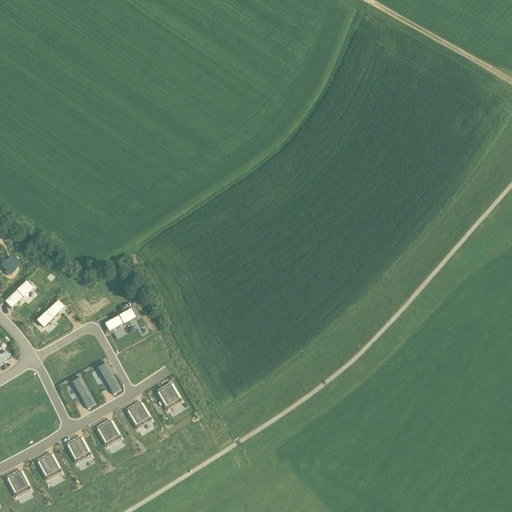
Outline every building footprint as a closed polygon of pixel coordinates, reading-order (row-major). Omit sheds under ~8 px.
[(6,258),(12,243),(6,241),(0,256),(6,258)] [(2,266),(1,268),(6,272),(5,274),(9,278),(11,276),(12,277),(17,270),(6,261),(5,263),(4,261),(1,265),(2,266)] [(26,284),(5,304),(11,310),(23,299),(23,300),(28,295),(32,290),(26,284)] [(116,284),(101,285),(102,306),(118,305),(116,284)] [(88,290),(73,290),(72,298),(88,298),(88,290)] [(37,322),(43,329),(48,324),(48,325),(54,320),(53,320),(64,309),(58,302),(37,322)] [(131,311),(104,326),(109,334),(123,326),(124,327),(136,320),(131,311)] [(0,367),(11,360),(7,353),(0,357),(0,356),(0,367)] [(121,392),(107,366),(98,371),(105,383),(112,396),(121,392)] [(95,406),(81,380),(72,385),(79,397),(86,410),(95,406)] [(172,387),(157,395),(166,409),(180,401),(172,387)] [(142,405),(128,414),(136,428),(150,419),(142,405)] [(111,423),(97,432),(105,446),(119,437),(111,423)] [(82,440),(67,448),(75,462),(89,455),(82,440)] [(52,457),(38,465),(45,479),(60,471),(52,457)] [(22,474),(7,481),(14,496),(29,488),(22,474)]
